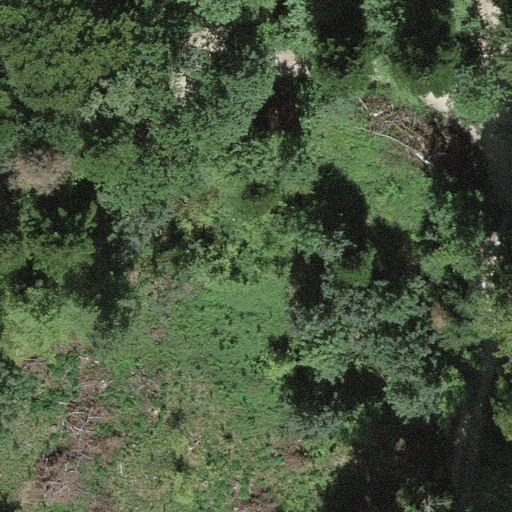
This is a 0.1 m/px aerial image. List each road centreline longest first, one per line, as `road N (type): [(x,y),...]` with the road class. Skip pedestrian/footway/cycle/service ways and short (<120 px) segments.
road 1 (track): [(0,109),(87,119),(238,77),(325,65),(383,69),(453,97),(507,141)]
road 2 (track): [(455,511),(478,392),(507,141),(462,0)]
road 3 (track): [(87,119),(211,32),(234,0)]
